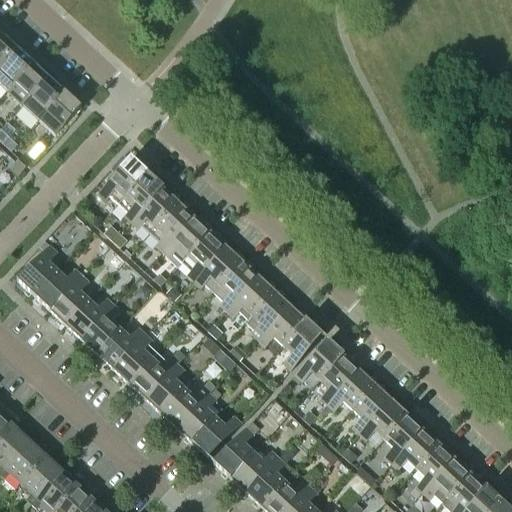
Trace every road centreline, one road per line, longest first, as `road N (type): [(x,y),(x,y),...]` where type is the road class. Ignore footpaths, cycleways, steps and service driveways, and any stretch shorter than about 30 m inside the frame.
road 1 (residential): [(511,457),(24,0)]
road 2 (residential): [(182,511),(0,342)]
